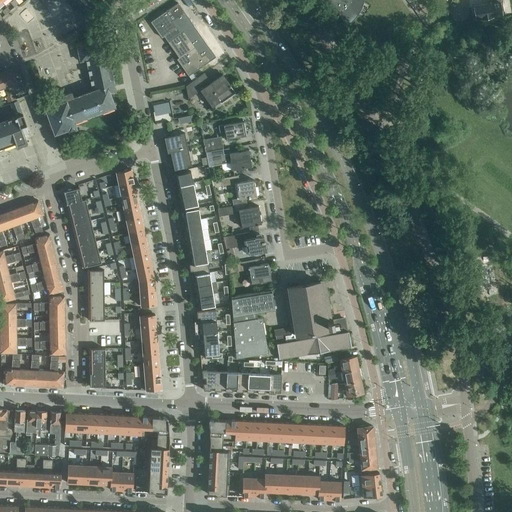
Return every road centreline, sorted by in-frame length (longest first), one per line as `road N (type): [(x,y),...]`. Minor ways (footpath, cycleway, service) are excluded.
road 1 (secondary): [(225,0),(289,98),(335,194),(366,275),(400,408)]
road 2 (secondary): [(421,407),(396,301),(351,182),(246,0)]
road 3 (residential): [(190,407),(151,149)]
road 4 (residential): [(261,90),(287,255),(338,247)]
road 5 (residential): [(76,401),(76,289),(48,188)]
road 6 (residential): [(187,501),(340,510),(393,504)]
road 7 (residential): [(379,409),(190,407)]
road 8 (residential): [(187,501),(0,494)]
road 9 (residential): [(338,247),(261,90)]
road 10 (residential): [(151,149),(121,12)]
